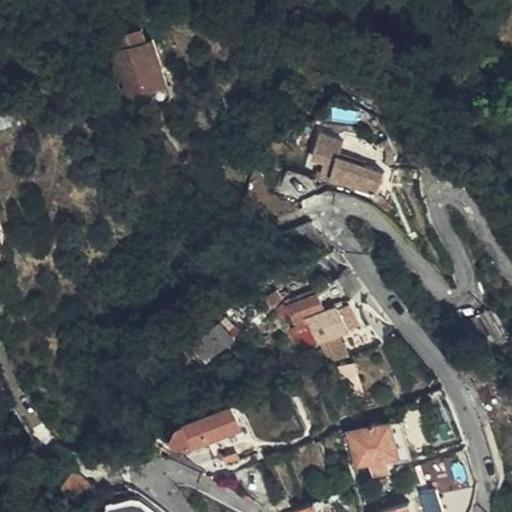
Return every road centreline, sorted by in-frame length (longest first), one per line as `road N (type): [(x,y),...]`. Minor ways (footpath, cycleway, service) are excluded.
road 1 (residential): [(478,511),(484,472),(450,372),(322,208),(327,195),(383,229),(435,294),(468,303),(433,185),(468,195),(511,273)]
road 2 (residential): [(184,511),(159,483),(163,469),(173,468),(257,511)]
